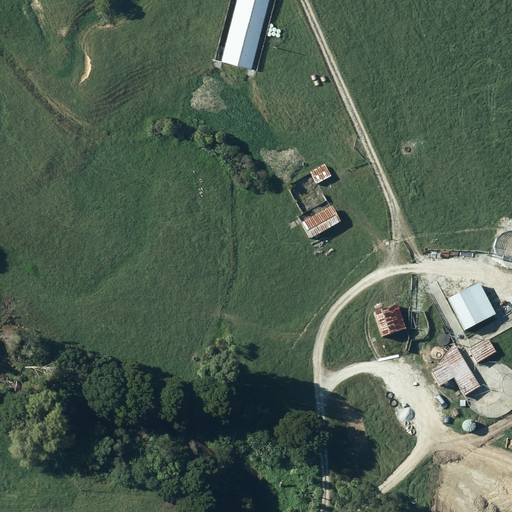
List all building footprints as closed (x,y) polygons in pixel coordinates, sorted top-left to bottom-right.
[(270,0),(235,0),(219,60),(251,69),(270,0)] [(324,166),(310,174),(316,186),(330,178),(324,166)] [(340,223),(330,207),(301,224),(311,240),(340,223)] [(479,284),(446,300),(463,333),(495,316),(479,284)] [(396,305),(373,313),(382,339),(405,330),(396,305)] [(451,338),(440,332),(430,355),(441,360),(451,338)] [(496,354),(488,341),(468,352),(476,365),(496,354)] [(442,368),(431,374),(439,388),(452,380),(463,398),(479,388),(456,351),(438,362),(442,368)]
